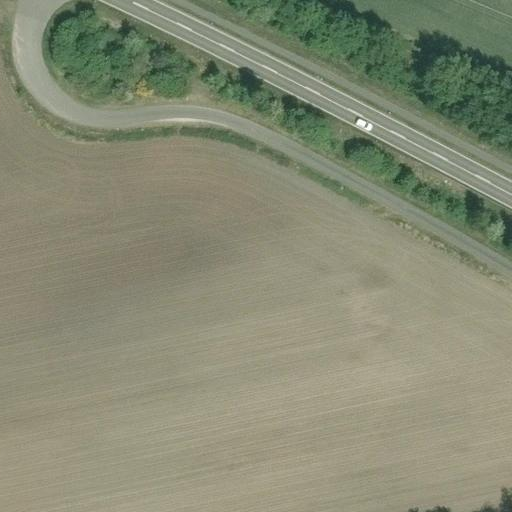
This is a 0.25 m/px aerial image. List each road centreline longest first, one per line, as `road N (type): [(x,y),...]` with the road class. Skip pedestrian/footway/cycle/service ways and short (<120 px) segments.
road 1 (unclassified): [(511,274),(285,147),(207,117),(116,122),(53,102),(29,50),(39,0)]
road 2 (secondary): [(511,200),(118,0)]
